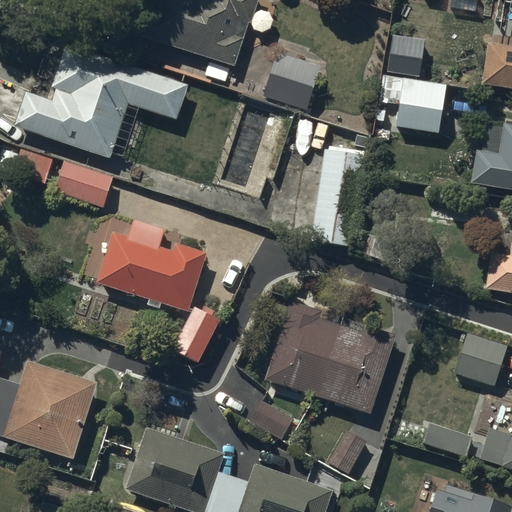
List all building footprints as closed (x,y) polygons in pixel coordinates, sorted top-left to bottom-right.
[(151,0),(138,38),(237,71),(260,3),(252,0),(151,0)] [(386,73),(419,79),(423,56),(399,51),(401,39),(392,38),(386,73)] [(511,57),(489,53),(483,89),(511,94),(511,57)] [(181,91),(70,54),(53,106),(27,97),(18,126),(108,156),(126,100),(173,115),(181,91)] [(322,73),(282,60),(268,102),(308,116),(322,73)] [(443,88),(401,81),(393,127),(435,134),(443,88)] [(511,133),(504,133),(499,164),(475,160),(470,188),(511,195),(511,133)] [(55,162),(24,152),(15,180),(46,190),(55,162)] [(368,162),(331,156),(316,246),(354,252),(366,179),(368,162)] [(114,181),(66,166),(57,195),(105,210),(114,181)] [(164,237),(136,228),(130,247),(116,242),(100,289),(189,318),(208,261),(179,252),(176,262),(158,256),(164,237)] [(366,239),(359,259),(393,271),(400,250),(366,239)] [(511,239),(507,268),(490,265),(486,293),(511,297),(511,239)] [(321,403),(343,335),(318,327),(321,320),(295,312),(271,386),(321,403)] [(221,329),(197,316),(175,358),(198,371),(221,329)] [(366,342),(343,335),(321,403),(371,418),(395,343),(369,334),(366,342)] [(456,378),(498,392),(511,354),(469,340),(456,378)] [(0,414),(8,390),(0,386),(0,363),(1,360),(0,359),(0,414)] [(98,392),(31,370),(23,394),(8,390),(0,414),(0,440),(74,465),(98,392)] [(294,425),(261,406),(250,424),(283,443),(294,425)] [(470,445),(428,429),(422,446),(463,462),(470,445)] [(511,443),(491,436),(481,467),(511,477),(511,443)] [(184,511),(226,511),(235,486),(221,481),(227,464),(150,438),(131,494),(184,511)] [(367,448),(348,438),(331,468),(349,479),(367,448)] [(327,511),(332,499),(256,474),(250,491),(235,486),(226,511),(327,511)] [(492,511),(439,496),(434,511),(492,511)]
